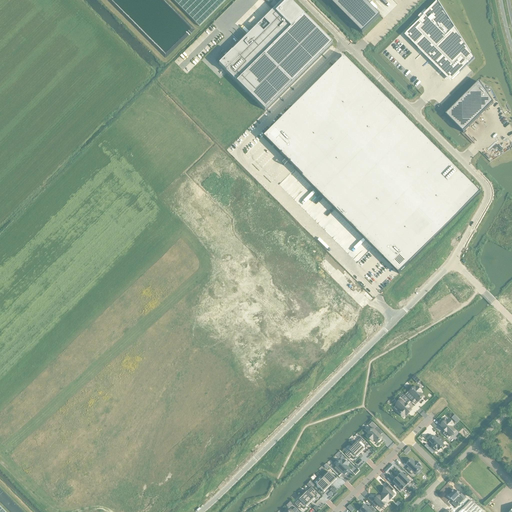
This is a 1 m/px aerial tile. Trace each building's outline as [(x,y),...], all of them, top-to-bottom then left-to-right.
[(172,0),(199,27),(226,0),(172,0)] [(283,0),(240,43),(218,64),(264,111),(332,44),(288,0),(283,0)] [(328,0),(362,34),(380,16),(369,4),(373,0),(328,0)] [(406,34),(404,36),(418,49),(420,47),(452,80),(474,58),(438,1),(427,11),(423,15),(424,16),(420,20),(406,34)] [(344,56),(263,137),(263,138),(264,137),(280,153),(279,154),(285,160),(282,164),(284,166),(288,162),(382,257),(383,257),(399,273),(399,274),(426,248),(474,199),(480,193),(465,178),(402,114),(356,68),(344,56)] [(176,65),(162,80),(169,87),(183,73),(176,65)] [(479,82),(446,116),(463,133),(493,103),(479,82)] [(409,392),(405,395),(413,403),(416,400),(418,402),(424,397),(420,393),(422,392),(416,387),(415,388),(410,393),(409,392)] [(396,405),(396,406),(397,407),(400,410),(399,412),(404,417),(406,415),(406,416),(409,414),(411,411),(409,408),(408,407),(407,406),(410,402),(403,395),(398,399),(400,401),(396,405)] [(455,415),(452,418),(457,423),(460,421),(455,415)] [(441,421),(438,424),(443,429),(445,431),(443,434),(448,439),(452,436),(450,435),(455,431),(451,427),(453,425),(448,420),(447,421),(445,419),(444,420),(442,422),(441,421)] [(369,435),(367,436),(372,442),(374,440),(377,443),(382,438),(380,436),(383,433),(378,428),(372,423),(370,426),(373,429),(368,434),(369,435)] [(435,437),(430,442),(433,445),(431,446),(437,451),(438,450),(439,451),(444,446),(442,444),(444,442),(439,437),(437,439),(435,437)] [(362,438),(353,446),(360,453),(361,453),(362,452),(367,447),(364,444),(366,442),(362,438)] [(426,444),(424,446),(432,455),(434,453),(426,444)] [(353,446),(345,455),(349,459),(352,457),(354,460),(359,455),(361,453),(360,453),(353,446)] [(337,466),(334,469),(341,475),(343,473),(345,475),(350,470),(347,467),(349,465),(343,460),(342,462),(341,461),(336,466),(337,466)] [(409,467),(406,469),(412,475),(414,472),(415,474),(420,469),(420,468),(421,467),(416,462),(415,463),(412,460),(406,465),(409,467)] [(329,472),(323,479),(329,485),(330,486),(332,484),(337,480),(329,472)] [(402,474),(398,478),(406,486),(412,480),(406,474),(404,476),(402,474)] [(321,476),(316,481),(319,483),(316,485),(324,492),(328,488),(330,486),(329,485),(323,479),(321,476)] [(396,485),(393,487),(399,493),(406,486),(398,478),(394,482),(396,485)] [(383,493),(382,495),(388,502),(391,499),(395,495),(392,492),(394,490),(386,482),(384,484),(387,488),(383,493)] [(303,496),(295,504),(299,509),(302,507),(304,510),(309,505),(311,503),(312,501),(317,497),(314,494),(316,492),(312,487),(309,483),(307,485),(310,489),(303,496)] [(449,496),(448,497),(453,502),(457,498),(461,502),(465,498),(461,494),(459,496),(454,491),(451,494),(451,493),(449,496)] [(370,496),(368,499),(376,508),(379,505),(382,508),(385,505),(388,502),(382,495),(380,497),(379,496),(374,501),(370,496)] [(481,511),(470,501),(458,511),(448,511),(446,510),(444,511),(481,511)]
